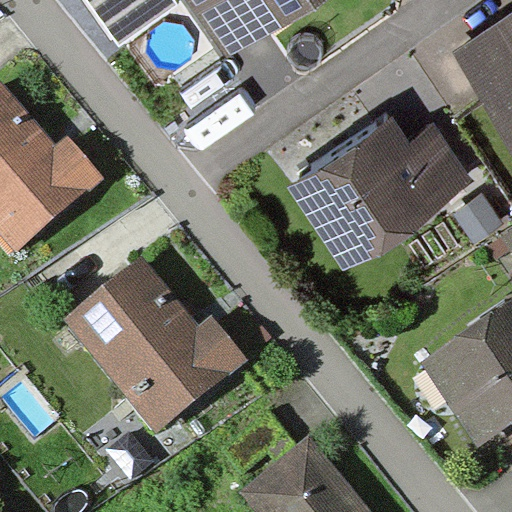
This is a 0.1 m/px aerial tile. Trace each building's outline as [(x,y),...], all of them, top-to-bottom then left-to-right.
[(174,0),(86,0),(120,47),(179,6),(174,0)] [(193,0),(232,54),(308,0),(193,0)] [(511,12),(451,52),(511,146),(511,12)] [(0,232),(16,251),(88,189),(90,192),(105,178),(68,135),(57,145),(0,79),(0,232)] [(395,115),(288,188),(344,270),(474,182),(435,124),(411,140),(395,115)] [(504,223),(482,192),(454,212),(476,243),(504,223)] [(511,230),(503,237),(511,250),(511,230)] [(143,255),(64,318),(156,433),(248,359),(212,314),(199,325),(143,255)] [(511,301),(420,362),(476,447),(511,423),(511,301)] [(373,511),(309,434),(239,491),(256,511),(373,511)]
